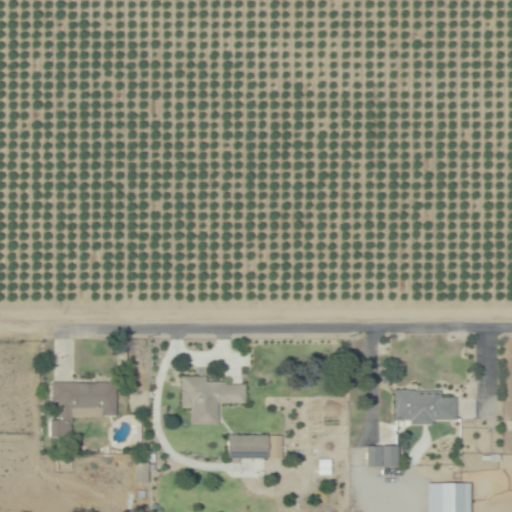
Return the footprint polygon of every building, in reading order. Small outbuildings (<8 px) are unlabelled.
[(247,402),(219,402),(219,425),(192,425),(192,408),(184,408),(183,376),(206,376),(207,381),(226,381),(227,385),(247,385),(247,402)] [(49,439),(49,421),(59,421),(58,402),(49,402),(49,384),(117,383),(117,418),(102,418),(102,410),(72,410),(72,438),(49,439)] [(413,389),(413,391),(441,391),(441,397),(456,397),(456,421),(433,421),(433,425),(410,425),(410,420),(403,420),(403,421),(395,421),(395,404),(395,401),(395,399),(394,399),(394,389),(413,389)] [(268,457),(227,458),(227,435),(268,434),(268,457)] [(266,435),(265,458),(279,458),(280,436),(266,435)] [(363,446),(363,467),(394,466),(394,445),(363,446)] [(501,454),(501,462),(490,462),(490,461),(480,461),(480,456),(490,456),(490,454),(501,454)] [(331,476),(318,477),(318,459),(331,459),(331,476)] [(147,487),(133,487),(133,463),(147,462),(147,487)] [(469,511),(425,511),(425,480),(469,480),(469,511)] [(145,499),(136,499),(136,491),(144,491),(145,499)]
